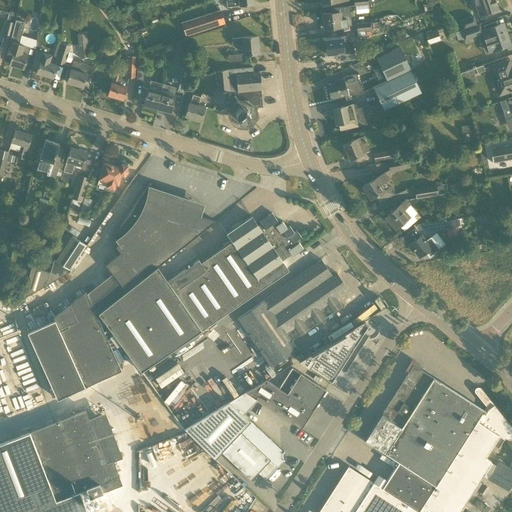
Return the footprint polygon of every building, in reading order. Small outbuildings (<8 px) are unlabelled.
[(473,0),(479,16),(498,10),(494,0),(473,0)] [(331,13),(322,14),(324,29),(334,28),(351,26),(350,19),(349,6),(331,8),(331,13)] [(186,36),(223,24),(219,10),(181,23),(186,36)] [(15,23),(14,23),(17,12),(10,11),(9,14),(7,21),(6,20),(2,35),(11,38),(15,23)] [(460,21),(463,29),(476,25),(473,16),(460,21)] [(6,55),(11,57),(9,64),(23,69),(30,47),(19,43),(25,23),(17,20),(8,49),(6,55)] [(380,27),(379,22),(357,24),(358,31),(364,31),(370,30),(371,30),(380,27)] [(371,30),(372,33),(372,36),(390,31),(389,30),(396,29),(394,23),(380,27),(371,30)] [(485,29),(481,31),(482,32),(488,52),(492,51),(494,51),(501,48),(510,45),(507,36),(503,23),(501,24),(492,27),(485,29)] [(482,32),(481,31),(479,24),(461,30),(455,33),(457,41),(464,39),(464,40),(478,35),(478,33),(482,32)] [(436,29),(424,33),(428,45),(440,40),(436,29)] [(340,38),(325,40),(327,54),(339,53),(340,60),(354,59),(353,44),(349,45),(348,32),(340,33),(340,38)] [(80,59),(89,58),(86,33),(77,34),(80,59)] [(244,54),(258,53),(257,36),(232,38),(233,44),(244,43),(244,54)] [(56,62),(65,65),(68,58),(66,58),(70,46),(62,43),(58,42),(54,56),(57,57),(56,62)] [(381,69),(387,80),(410,69),(399,47),(376,58),(381,69)] [(33,69),(37,70),(36,73),(52,78),(56,65),(49,63),(52,56),(35,50),(33,69)] [(136,56),(127,56),(127,79),(135,79),(136,56)] [(511,92),(511,91),(511,67),(509,59),(487,67),(498,96),(510,92),(511,92)] [(69,73),(66,82),(83,87),(85,78),(87,74),(86,74),(89,66),(74,61),(71,69),(70,69),(69,73)] [(483,65),(475,68),(477,73),(485,71),(483,65)] [(228,92),(229,94),(229,104),(238,103),(239,106),(238,107),(237,107),(236,108),(235,109),(235,110),(234,111),(234,113),(234,114),(234,115),(234,116),(235,117),(235,118),(236,119),(237,120),(237,121),(238,122),(240,122),(241,122),(242,123),(243,123),(244,123),(245,122),(247,122),(248,121),(249,121),(249,120),(250,119),(251,118),(251,117),(252,116),(252,114),(252,113),(252,112),(251,111),(251,110),(250,109),(250,108),(263,107),(261,89),(260,73),(253,73),(253,67),(243,68),(226,69),(216,70),(217,92),(228,91),(228,92)] [(421,92),(410,69),(387,80),(379,84),(378,84),(372,87),(383,110),(421,92)] [(381,69),(374,72),(380,83),(387,80),(381,69)] [(464,84),(476,80),(472,69),(460,73),(464,84)] [(121,74),(114,72),(108,95),(123,99),(126,87),(128,81),(120,78),(121,74)] [(328,88),(327,89),(328,94),(329,94),(330,98),(344,95),(345,100),(350,99),(363,93),(358,81),(357,81),(355,75),(350,78),(344,79),(335,81),(335,83),(327,85),(328,88)] [(181,78),(177,91),(184,93),(188,80),(181,78)] [(162,92),(157,109),(170,112),(175,95),(174,95),(175,90),(172,90),(173,87),(164,85),(162,92)] [(162,92),(148,88),(143,105),(157,109),(162,92)] [(201,121),(205,107),(198,105),(200,97),(192,94),(190,103),(189,102),(185,116),(201,121)] [(511,97),(499,102),(504,114),(506,116),(508,117),(511,117),(511,116),(511,97)] [(366,124),(363,114),(359,115),(356,104),(346,106),(333,109),(336,124),(339,124),(340,130),(366,124)] [(27,147),(31,135),(15,130),(11,141),(20,144),(18,152),(18,153),(17,158),(24,159),(27,147)] [(369,151),(363,136),(356,139),(343,144),(349,160),(362,154),(369,151)] [(59,144),(45,140),(42,150),(39,149),(37,158),(40,159),(35,172),(55,178),(60,159),(55,157),(59,144)] [(511,144),(491,149),(493,162),(511,159),(511,144)] [(82,166),(84,162),(87,152),(70,147),(66,161),(63,171),(71,173),(74,163),(82,166)] [(9,152),(0,150),(0,180),(1,181),(2,177),(3,177),(9,152)] [(391,160),(390,151),(373,154),(375,162),(391,160)] [(99,179),(96,187),(104,190),(105,187),(114,189),(115,184),(118,185),(121,176),(124,176),(128,171),(127,165),(122,164),(119,167),(113,165),(114,161),(102,157),(99,167),(99,169),(101,170),(98,179),(99,179)] [(391,171),(409,167),(407,159),(389,162),(391,171)] [(385,181),(387,179),(384,173),(363,186),(371,199),(375,196),(379,202),(393,193),(394,192),(394,190),(393,188),(391,187),(389,187),(385,181)] [(81,201),(88,179),(88,178),(79,176),(72,198),(81,201)] [(157,266),(207,227),(215,221),(199,216),(201,209),(149,192),(149,189),(150,186),(150,182),(113,237),(118,244),(116,246),(121,253),(105,265),(112,274),(126,291),(157,266)] [(417,198),(437,195),(435,186),(416,189),(417,198)] [(49,200),(48,200),(50,193),(44,191),(42,198),(39,197),(39,211),(45,213),(49,200)] [(393,211),(385,217),(395,229),(398,226),(403,231),(414,222),(409,216),(404,209),(410,204),(405,199),(393,211)] [(126,291),(98,313),(114,334),(121,344),(141,372),(201,330),(201,331),(280,276),(289,271),(281,259),(290,253),(292,256),(303,249),(297,240),(301,237),(296,230),(294,232),(289,226),(287,228),(282,222),(279,224),(272,213),(259,221),(261,224),(258,226),(251,216),(243,222),(226,234),(231,242),(201,263),(199,260),(168,281),(157,266),(126,291)] [(494,215),(489,218),(493,224),(498,221),(494,215)] [(444,220),(422,223),(423,230),(436,228),(436,230),(445,229),(460,227),(460,224),(459,218),(444,220)] [(429,257),(437,251),(439,250),(430,237),(425,241),(421,235),(421,236),(415,228),(401,238),(407,246),(410,244),(419,257),(426,252),(429,257)] [(86,244),(72,236),(56,260),(54,259),(46,285),(69,272),(70,270),(70,269),(86,244)] [(54,259),(57,248),(54,247),(52,252),(43,249),(37,268),(31,266),(23,298),(46,285),(54,259)] [(313,265),(237,318),(271,367),(298,348),(292,340),(300,335),(301,335),(309,329),(316,323),(317,324),(326,318),(325,317),(333,312),(333,313),(342,307),(336,298),(343,292),(348,289),(337,274),(336,274),(332,275),(322,260),(313,265)] [(29,270),(19,267),(16,277),(26,280),(29,270)] [(112,274),(86,294),(96,314),(96,315),(98,313),(126,291),(112,274)] [(54,320),(27,332),(57,399),(84,387),(121,371),(96,315),(96,314),(86,294),(85,292),(53,318),(54,320)] [(364,321),(299,360),(331,382),(368,324),(365,322),(364,321)] [(179,389),(208,370),(201,360),(173,379),(179,389)] [(431,511),(457,511),(484,473),(490,463),(492,461),(486,456),(500,434),(504,440),(506,438),(506,439),(507,439),(508,440),(509,440),(510,440),(511,440),(511,439),(511,427),(481,389),(480,388),(479,387),(478,387),(477,387),(476,388),(475,388),(475,389),(474,390),(474,391),(474,392),(475,392),(475,393),(488,410),(486,413),(419,370),(421,367),(415,362),(413,365),(410,363),(406,370),(409,372),(365,440),(398,462),(381,488),(348,466),(318,511),(426,511),(428,510),(431,511)] [(317,385),(292,368),(280,388),(266,380),(245,392),(301,428),(326,390),(317,385)] [(215,460),(222,452),(243,473),(251,480),(257,473),(265,479),(283,460),(284,461),(284,460),(283,459),(283,453),(284,452),(284,451),(283,452),(243,415),(256,400),(245,393),(229,402),(184,430),(215,460)] [(106,463),(85,410),(0,443),(0,511),(87,511),(79,491),(86,488),(90,497),(103,492),(102,492),(122,484),(113,460),(106,463)] [(496,466),(490,463),(484,473),(490,476),(489,479),(505,488),(511,476),(511,469),(498,463),(496,466)] [(484,495),(489,488),(483,483),(478,490),(479,491),(479,492),(484,495)]
